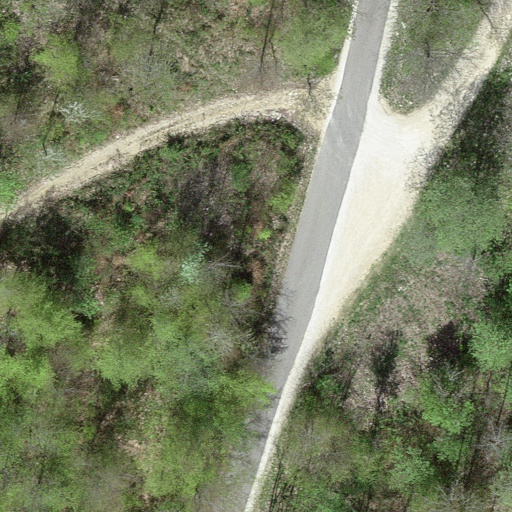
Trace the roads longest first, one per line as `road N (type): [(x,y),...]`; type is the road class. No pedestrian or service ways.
road 1 (unclassified): [(381,0),(303,341),(218,511)]
road 2 (track): [(0,251),(184,135),(242,115),(299,119),(344,152)]
road 3 (track): [(511,20),(442,123),(344,152)]
